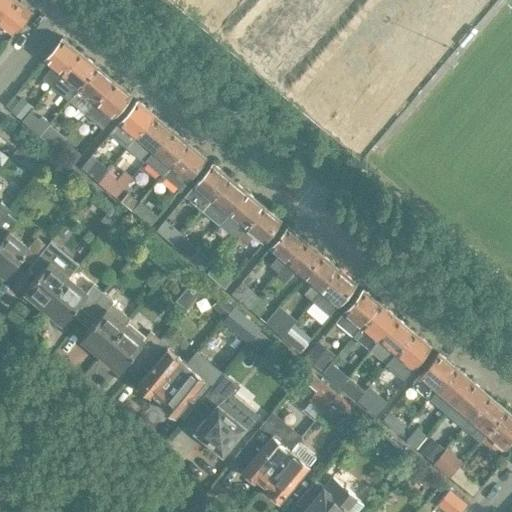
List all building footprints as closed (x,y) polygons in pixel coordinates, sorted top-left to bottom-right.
[(0,0),(0,14),(12,0),(0,0)] [(18,0),(12,0),(0,14),(0,21),(13,33),(32,11),(18,0)] [(51,84),(79,50),(63,36),(43,59),(51,66),(42,76),(51,84)] [(96,64),(79,50),(51,84),(68,98),(96,64)] [(114,79),(96,64),(68,98),(86,113),(87,111),(114,79)] [(104,125),(131,93),(114,79),(87,111),(96,118),(104,125)] [(29,111),(33,106),(22,97),(12,109),(23,119),(29,111)] [(127,146),(155,113),(138,99),(110,132),(127,146)] [(42,115),(37,118),(29,111),(23,119),(33,127),(40,133),(50,121),(42,115)] [(145,158),(171,127),(155,113),(127,146),(144,160),(145,158)] [(2,120),(0,121),(0,133),(14,145),(21,135),(2,120)] [(162,172),(188,141),(171,127),(145,158),(162,172)] [(52,130),(46,138),(57,147),(63,139),(52,130)] [(42,167),(50,158),(24,137),(11,153),(20,160),(26,153),(42,167)] [(74,161),(81,153),(66,140),(59,148),(74,161)] [(180,187),(206,156),(188,141),(162,172),(180,187)] [(98,181),(107,170),(109,168),(91,154),(81,166),(98,181)] [(203,208),(229,176),(213,162),(194,184),(204,192),(195,202),(203,208)] [(124,184),(107,170),(98,181),(115,195),(124,184)] [(220,223),(228,212),(246,190),(229,176),(203,208),(220,223)] [(264,204),(246,190),(228,212),(245,227),(245,226),(264,204)] [(127,192),(120,200),(131,209),(138,200),(127,192)] [(157,214),(139,199),(138,200),(131,209),(142,218),(149,224),(157,214)] [(245,226),(245,227),(237,236),(246,243),(253,234),(262,241),(281,219),(264,204),(245,226)] [(8,212),(0,221),(0,237),(1,238),(0,239),(0,267),(7,273),(22,255),(31,263),(47,244),(37,236),(31,244),(11,228),(17,220),(8,212)] [(182,233),(165,219),(156,230),(173,244),(182,233)] [(194,231),(188,225),(182,233),(173,244),(189,258),(198,248),(187,239),(194,231)] [(288,225),(269,247),(278,254),(270,264),(277,270),(304,238),(288,225)] [(322,253),(304,238),(277,270),(287,278),(295,268),(303,275),(322,253)] [(69,275),(73,269),(55,254),(57,253),(47,244),(31,263),(40,271),(26,288),(45,304),(69,275)] [(322,253),(303,275),(312,283),(304,292),(312,299),(339,268),(322,253)] [(201,255),(195,262),(208,273),(214,266),(201,255)] [(224,272),(228,267),(219,260),(214,266),(208,273),(217,281),(224,287),(231,278),(224,272)] [(339,268),(312,299),(330,314),(356,282),(339,268)] [(69,275),(45,304),(64,320),(79,303),(88,310),(103,291),(94,283),(87,291),(69,275)] [(247,306),(258,293),(241,280),(231,293),(236,297),(247,306)] [(192,281),(177,299),(186,307),(201,288),(192,281)] [(355,332),(380,302),(363,288),(345,310),(347,312),(340,319),(355,332)] [(101,351),(125,322),(130,317),(112,302),(114,300),(103,291),(88,310),(97,318),(83,336),(101,351)] [(259,294),(258,293),(247,306),(260,317),(267,308),(264,306),(268,301),(260,293),(259,294)] [(232,306),(218,294),(212,302),(225,314),(232,306)] [(379,339),(397,317),(380,302),(355,332),(353,335),(363,343),(371,332),(379,339)] [(282,335),(288,328),(296,319),(279,305),(265,321),(270,325),(282,335)] [(248,338),(258,326),(232,306),(225,314),(222,318),(248,338)] [(397,317),(379,339),(370,350),(386,363),(413,330),(397,317)] [(141,363),(160,340),(161,339),(151,331),(144,338),(125,322),(101,351),(121,368),(127,360),(137,368),(141,363)] [(148,369),(168,346),(181,330),(173,324),(161,339),(160,340),(141,363),(148,369)] [(298,336),(288,328),(282,335),(292,344),(299,350),(306,342),(298,336)] [(413,367),(431,345),(413,330),(386,363),(404,378),(413,367)] [(248,341),(263,352),(270,343),(256,331),(248,341)] [(322,369),(330,360),(335,354),(318,341),(306,356),(322,369)] [(159,395),(186,362),(168,346),(148,369),(138,382),(139,383),(140,387),(145,392),(150,391),(151,392),(152,390),(159,395)] [(429,397),(456,365),(438,351),(412,383),(429,397)] [(193,354),(186,362),(159,395),(165,400),(163,402),(164,403),(164,407),(170,412),(174,412),(175,413),(176,411),(184,417),(200,398),(217,379),(219,376),(193,354)] [(348,376),(330,360),(322,369),(341,385),(348,376)] [(446,411),(472,379),(456,365),(429,397),(446,411)] [(336,394),(323,383),(307,369),(301,377),(316,390),(309,399),(323,410),(330,401),(336,394)] [(364,389),(348,376),(341,385),(357,398),(364,389)] [(230,390),(217,379),(200,398),(213,408),(195,429),(223,451),(245,424),(219,403),(230,390)] [(471,416),(489,394),(472,379),(446,411),(462,426),(471,416)] [(368,384),(364,389),(357,398),(367,407),(374,413),(386,399),(368,384)] [(364,418),(336,394),(330,401),(358,425),(364,418)] [(489,394),(471,416),(488,431),(506,408),(489,394)] [(511,413),(506,408),(488,431),(481,438),(489,445),(495,437),(505,445),(511,436),(511,413)] [(406,424),(389,410),(382,419),(399,433),(406,424)] [(263,481),(297,441),(302,435),(273,411),(235,457),(245,466),(243,468),(244,469),(244,473),(250,478),(254,478),(255,479),(257,476),(263,481)] [(415,447),(426,434),(416,426),(406,439),(415,447)] [(421,450),(434,460),(445,447),(432,436),(421,450)] [(297,441),(263,481),(269,486),(267,489),(269,490),(269,494),(275,499),(279,498),(280,499),(309,463),(313,459),(302,450),(304,447),(297,441)] [(442,452),(434,462),(449,476),(458,465),(442,452)] [(473,496),(482,485),(458,465),(449,476),(457,482),(470,494),(473,496)] [(414,478),(426,487),(433,478),(421,469),(414,478)] [(296,502),(305,510),(303,511),(354,511),(364,501),(333,475),(323,487),(314,480),(296,502)] [(460,511),(467,504),(448,488),(437,502),(449,511),(460,511)]
